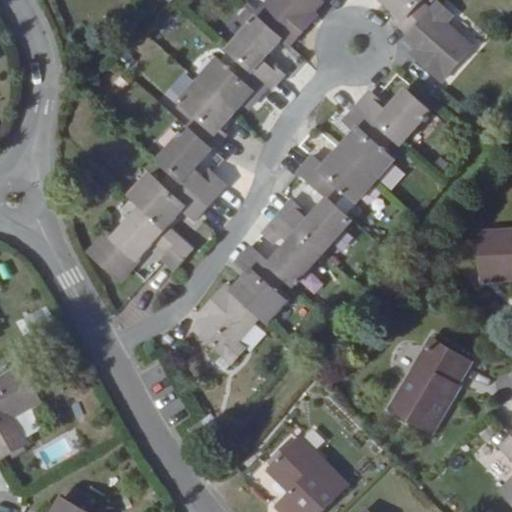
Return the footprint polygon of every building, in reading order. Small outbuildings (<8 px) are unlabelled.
[(219,59),(181,102),(197,118),(159,160),(173,172),(162,184),(151,173),(131,195),(144,206),(114,239),(109,235),(92,254),(122,281),(158,242),(171,254),(166,260),(178,271),(195,252),(168,229),(185,211),(196,221),(227,186),(214,174),(209,180),(197,169),(227,134),(222,129),(251,97),(257,102),(270,86),(272,88),(283,75),(272,66),(271,67),(264,61),(281,41),(290,48),(316,19),(311,15),(324,1),(323,0),(266,0),(253,15),(255,17),(228,48),(244,63),(235,73),(219,59)] [(423,0),(380,0),(400,17),(395,22),(410,36),(405,41),(419,54),(416,58),(442,81),(473,47),(446,24),(454,15),(440,2),(433,10),(422,1),(423,0)] [(287,279),(293,285),(353,220),(336,204),(346,193),(357,203),(394,163),(383,152),(394,141),(401,146),(432,112),(407,89),(388,111),(379,103),(381,101),(371,91),(342,123),(354,134),(324,166),(313,156),(299,171),(328,197),(309,217),(302,210),(305,208),(293,197),(267,227),(278,237),(281,234),(288,241),(269,262),(250,245),(235,261),(247,271),(231,288),(227,284),(204,310),(208,313),(194,328),(233,363),(246,349),(237,341),(261,315),(269,323),(290,301),(277,290),(287,279)] [(511,231),(476,235),(480,288),(511,284),(511,231)] [(474,361),(432,337),(391,409),(433,433),(474,361)] [(43,403),(22,366),(0,378),(0,463),(1,465),(31,448),(14,419),(43,403)] [(511,435),(501,446),(511,458),(511,477),(499,490),(511,503),(511,435)] [(324,511),(352,485),(303,436),(269,470),(291,492),(277,507),(282,511),(324,511)] [(85,511),(69,501),(62,511),(85,511)]
